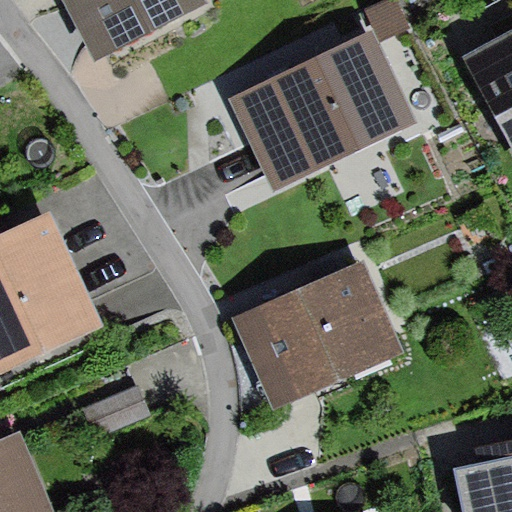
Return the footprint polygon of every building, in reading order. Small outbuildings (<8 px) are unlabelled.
[(78,0),(101,42),(182,0),(78,0)] [(511,42),(476,62),(511,129),(511,42)] [(400,117),(365,45),(242,104),(277,176),(400,117)] [(99,344),(46,229),(0,250),(0,356),(27,344),(39,371),(99,344)] [(387,346),(355,275),(249,322),(280,393),(387,346)] [(148,415),(137,388),(84,410),(96,437),(148,415)] [(0,511),(39,511),(12,446),(0,450),(0,511)] [(511,511),(511,450),(489,455),(500,511),(511,511)]
